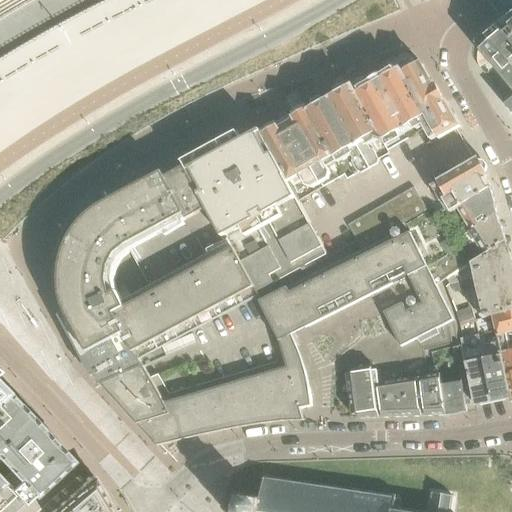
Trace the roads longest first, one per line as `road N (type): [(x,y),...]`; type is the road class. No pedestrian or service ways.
road 1 (residential): [(336,0),(0,196)]
road 2 (residential): [(150,506),(198,464),(234,450),(511,428)]
road 3 (residential): [(0,348),(150,506)]
road 4 (residential): [(511,162),(457,65),(455,46)]
